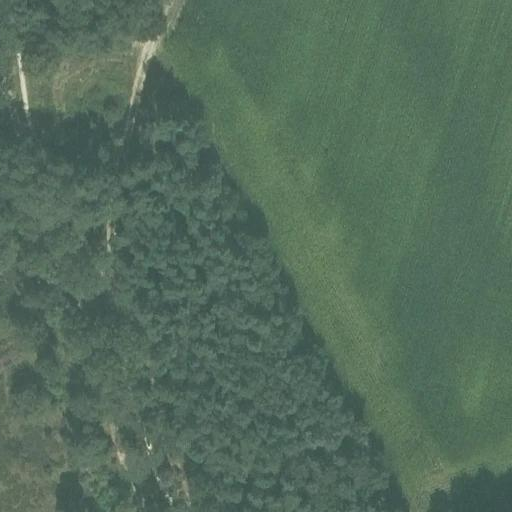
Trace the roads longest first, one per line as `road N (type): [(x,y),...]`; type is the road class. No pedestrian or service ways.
road 1 (track): [(166,0),(131,77),(106,102),(90,254),(74,285)]
road 2 (track): [(0,56),(74,285)]
road 3 (track): [(144,511),(106,387)]
